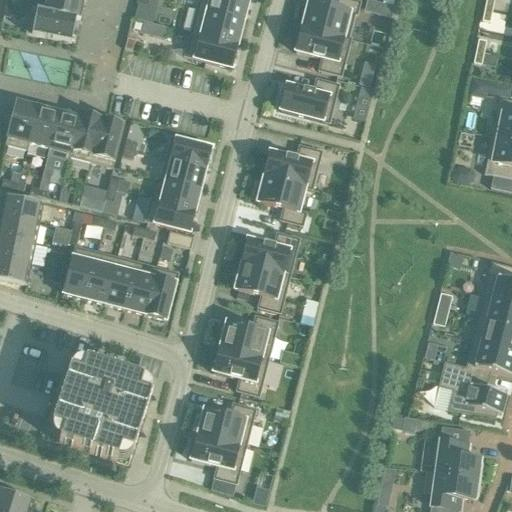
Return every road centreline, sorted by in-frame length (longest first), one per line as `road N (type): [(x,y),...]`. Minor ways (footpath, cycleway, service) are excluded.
road 1 (residential): [(185,356),(276,0)]
road 2 (unknown): [(136,0),(95,131),(79,133),(0,89)]
road 3 (residential): [(0,300),(185,356)]
road 4 (residential): [(0,455),(148,503)]
road 5 (residential): [(148,503),(185,356)]
